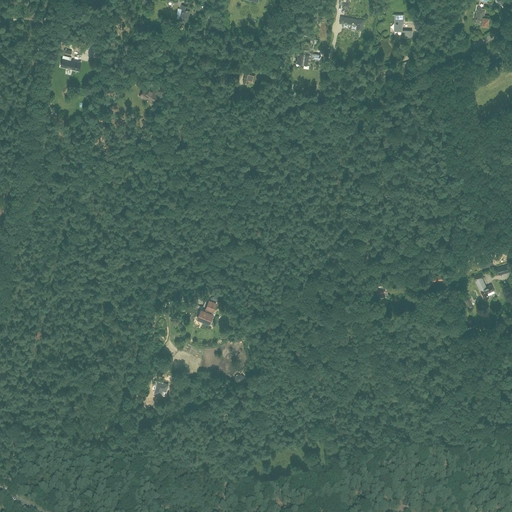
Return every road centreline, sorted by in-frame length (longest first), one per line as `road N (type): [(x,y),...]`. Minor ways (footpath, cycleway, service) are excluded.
road 1 (unclassified): [(189,140),(511,26)]
road 2 (track): [(189,140),(10,199)]
road 3 (track): [(43,21),(10,199)]
road 4 (unclassified): [(189,140),(180,130),(211,0)]
road 5 (track): [(511,403),(480,420),(450,359),(446,318)]
